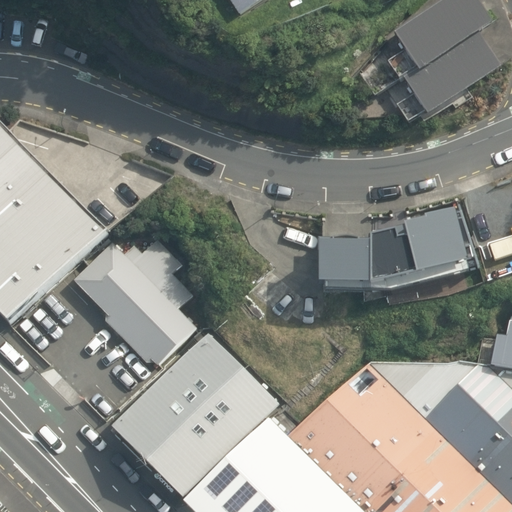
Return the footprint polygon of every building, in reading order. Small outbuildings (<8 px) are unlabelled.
[(274,0),(227,0),(241,21),(274,0)] [(413,102),(400,111),(415,132),(428,123),(432,129),(505,78),(480,42),(497,30),(476,0),(450,0),(396,38),(407,55),(389,67),(413,102)] [(111,236),(1,124),(0,124),(0,310),(17,327),(111,236)] [(473,211),(329,250),(322,288),(374,288),(487,263),(473,211)] [(114,246),(76,283),(108,315),(107,324),(148,365),(153,361),(159,368),(199,329),(181,311),(196,296),(174,274),(182,266),(162,246),(153,255),(148,251),(143,255),(136,248),(126,258),(114,246)] [(271,318),(291,293),(269,275),(249,301),(271,318)] [(493,369),(511,372),(511,319),(502,317),(493,369)] [(282,407),(211,337),(115,432),(187,502),(270,419),(282,407)] [(369,364),(511,506),(511,372),(493,369),(463,362),(448,366),(369,364)] [(511,511),(511,506),(369,364),(289,438),(364,511),(511,511)] [(270,419),(187,502),(196,511),(364,511),(289,438),(270,419)] [(0,511),(4,511),(9,508),(0,498),(0,511)]
